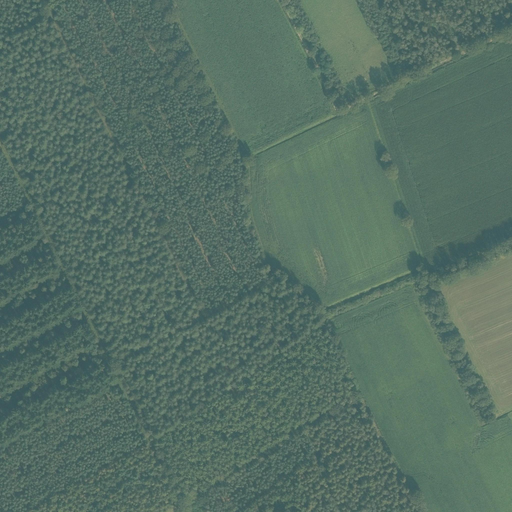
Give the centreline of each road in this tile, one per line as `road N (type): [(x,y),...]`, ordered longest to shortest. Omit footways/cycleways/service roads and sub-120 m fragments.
road 1 (track): [(172,511),(185,503),(111,363),(201,317),(42,0)]
road 2 (track): [(281,0),(337,110),(511,29)]
